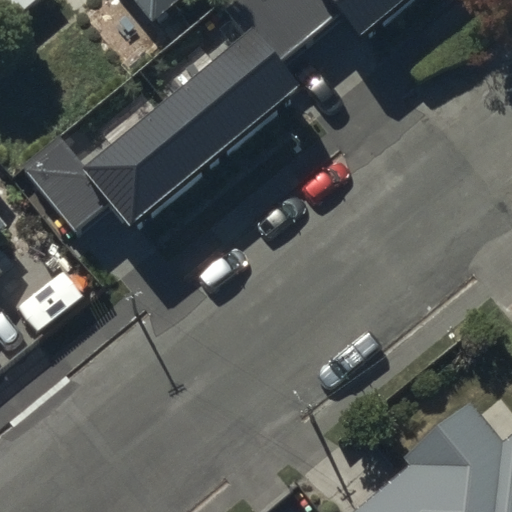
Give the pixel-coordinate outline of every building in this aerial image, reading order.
[(138,25),(167,0),(99,0),(75,20),(102,53),(93,61),(110,82),(121,73),(124,77),(158,50),(138,25)] [(293,0),(305,14),(269,44),(303,85),(356,41),(373,61),(447,0),(293,0)] [(96,149),(48,190),(103,254),(150,213),(96,149)] [(0,243),(23,225),(0,200),(0,243)] [(413,464),(353,511),(511,511),(511,432),(502,440),(469,399),(403,452),(413,464)]
